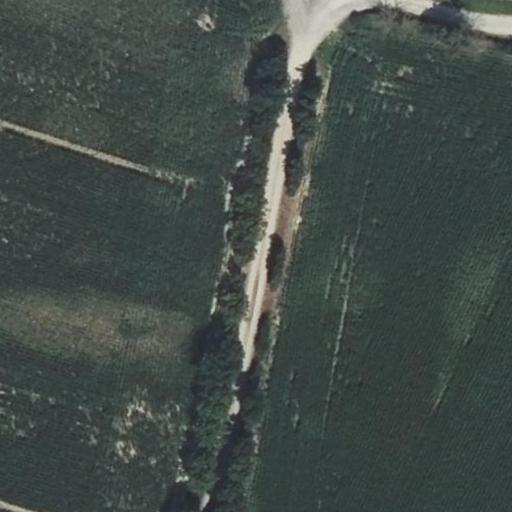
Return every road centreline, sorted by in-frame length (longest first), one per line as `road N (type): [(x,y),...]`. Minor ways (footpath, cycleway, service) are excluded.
road 1 (track): [(300,0),(215,511)]
road 2 (track): [(511,29),(382,0)]
